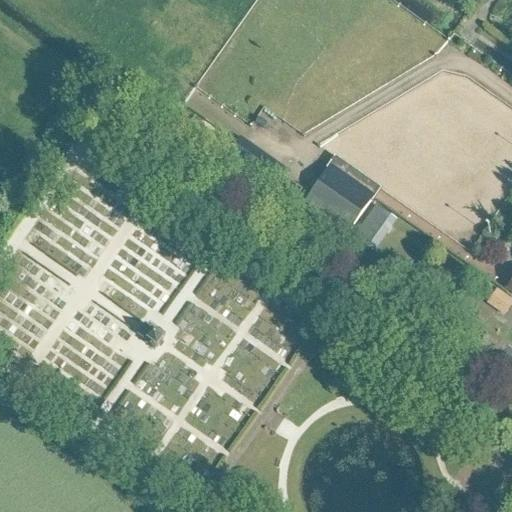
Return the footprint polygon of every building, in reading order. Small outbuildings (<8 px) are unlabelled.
[(294,205),(303,192),(287,181),(291,175),(240,140),(223,164),(274,200),(277,194),(294,205)] [(344,244),(377,197),(333,167),(300,213),(344,244)] [(397,224),(375,209),(353,241),(374,256),(397,224)] [(504,318),(511,306),(511,300),(497,291),(487,306),(504,318)] [(158,349),(164,339),(153,331),(154,330),(145,325),(137,336),(146,342),(147,341),(158,349)] [(511,379),(511,364),(503,358),(509,348),(488,333),(475,352),(511,379)]
